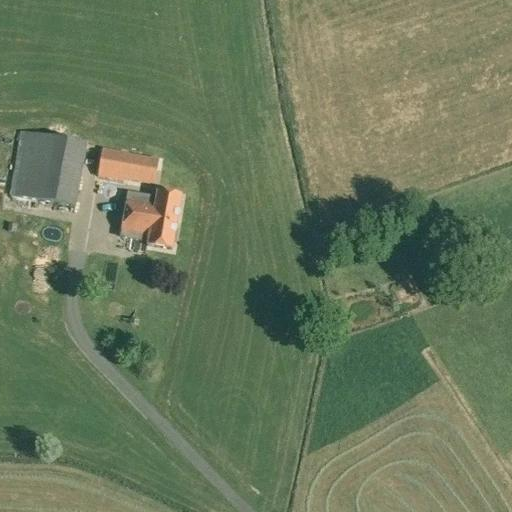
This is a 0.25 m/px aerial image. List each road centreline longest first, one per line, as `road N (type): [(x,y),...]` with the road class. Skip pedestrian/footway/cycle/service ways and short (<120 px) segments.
road 1 (unknown): [(157,425),(83,353),(68,298),(75,227)]
road 2 (unknown): [(157,425),(245,511)]
